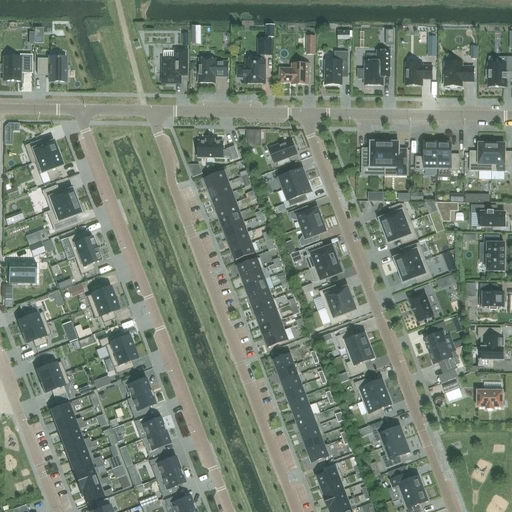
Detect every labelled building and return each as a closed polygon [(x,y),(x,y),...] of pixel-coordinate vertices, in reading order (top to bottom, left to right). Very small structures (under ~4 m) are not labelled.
[(246,68),(238,67),(238,77),(246,77),(246,84),(264,85),(264,77),(265,77),(265,69),(264,69),(264,62),(265,56),(271,56),(271,41),(258,41),(258,56),(258,61),(246,61),(246,68)] [(174,60),(163,60),(163,61),(161,61),(161,69),(163,69),(163,83),(179,84),(179,76),(187,76),(187,50),(174,50),(174,60)] [(365,71),(358,71),(358,80),(365,80),(365,86),(383,86),(383,78),(390,78),(390,52),(377,52),(376,62),(365,62),(365,71)] [(335,62),(325,62),(325,86),(342,86),(342,78),(348,78),(348,53),(335,53),(335,62)] [(19,58),(3,58),(3,82),(20,82),(20,72),(23,72),(23,74),(31,74),(31,56),(20,56),(19,58)] [(506,64),(488,64),(488,71),(486,71),(486,80),(488,80),(488,88),(506,88),(506,80),(507,80),(508,72),(511,72),(511,57),(506,58),(506,64)] [(36,59),(36,75),(45,76),(45,74),(48,74),(48,83),(65,83),(65,81),(67,81),(67,68),(65,68),(65,59),(49,59),(48,60),(36,59)] [(199,60),(199,84),(215,84),(215,77),(228,77),(228,63),(215,63),(215,60),(199,60)] [(461,64),(445,63),(445,87),(461,88),(461,81),(465,81),(465,82),(473,82),(474,68),(461,68),(461,64)] [(292,70),(280,70),(280,83),(292,83),(292,85),(293,85),(293,84),(301,84),(301,85),(308,85),(308,83),(309,83),(310,70),(309,70),(309,65),(292,65),(292,70)] [(422,65),(406,65),(406,87),(421,87),(421,79),(425,79),(425,80),(432,80),(432,67),(422,67),(422,65)] [(207,142),(199,142),(198,158),(222,159),(222,158),(229,158),(230,162),(238,159),(234,147),(226,150),(226,151),(222,151),(223,143),(215,142),(215,141),(207,141),(207,142)] [(37,142),(24,147),(31,165),(35,163),(34,163),(58,154),(57,150),(56,150),(53,142),(39,147),(37,142)] [(279,144),(269,148),(270,150),(269,151),(274,164),(276,163),(278,168),(291,163),(289,158),(297,155),(292,142),(280,147),(279,144)] [(378,142),(371,142),(371,143),(370,151),(363,150),(362,167),(370,167),(370,172),(384,173),(385,143),(378,143),(378,142)] [(391,144),(385,143),(384,173),(398,173),(399,167),(406,167),(406,151),(399,151),(399,144),(398,144),(398,142),(391,142),(391,144)] [(469,172),(491,172),(492,145),(487,145),(487,143),(481,143),(481,145),(478,145),(478,153),(477,154),(469,154),(469,172)] [(492,145),(491,172),(511,172),(511,154),(506,155),(505,153),(505,145),(503,145),(503,143),(496,143),(496,145),(492,145)] [(425,169),(437,169),(438,144),(424,144),(424,158),(415,158),(415,171),(425,172),(425,169)] [(438,144),(437,169),(450,169),(450,172),(459,172),(460,158),(451,158),(451,144),(438,144)] [(58,154),(34,163),(35,163),(39,175),(46,173),(49,182),(59,178),(56,172),(55,172),(54,170),(62,166),(59,158),(60,158),(58,154)] [(295,167),(277,174),(279,179),(284,190),(307,182),(302,170),(297,172),(295,167)] [(223,173),(205,180),(208,190),(227,183),(223,173)] [(307,182),(284,190),(288,202),(290,207),(307,201),(305,195),(311,193),(307,182)] [(227,183),(208,190),(212,200),(231,193),(227,183)] [(54,188),(42,192),(50,212),(51,211),(76,202),(74,197),(76,196),(74,190),(72,191),(72,190),(57,195),(54,188)] [(231,193),(212,200),(216,211),(235,203),(231,193)] [(76,202),(51,211),(51,212),(56,224),(61,222),(64,229),(77,224),(74,217),(81,214),(79,209),(80,208),(78,202),(77,203),(76,202)] [(235,203),(216,211),(220,221),(239,213),(235,203)] [(382,227),(384,232),(411,222),(404,205),(399,205),(391,208),(394,214),(379,220),(379,221),(378,222),(380,228),(382,227)] [(491,207),(471,206),(471,214),(478,214),(478,228),(484,228),(484,229),(494,229),(494,228),(505,228),(505,214),(493,214),(493,213),(491,213),(491,207)] [(305,208),(289,214),(291,220),(299,222),(301,229),(322,221),(320,217),(322,216),(320,210),(318,211),(317,209),(307,213),(305,208)] [(239,213),(220,221),(224,231),(243,224),(239,213)] [(322,221),(301,229),(304,235),(299,241),(301,248),(317,242),(315,237),(326,233),(325,231),(327,230),(325,225),(323,225),(322,221)] [(411,222),(384,232),(385,237),(384,238),(386,244),(388,243),(388,245),(403,239),(405,244),(417,240),(411,222)] [(243,224),(224,231),(228,241),(246,234),(243,224)] [(85,232),(67,239),(74,258),(97,250),(95,246),(92,238),(88,239),(85,232)] [(252,232),(228,241),(231,251),(250,244),(248,238),(254,236),(252,232)] [(498,237),(485,237),(484,245),(487,245),(487,254),(480,254),(480,263),(487,263),(487,272),(504,272),(504,244),(498,244),(498,237)] [(41,243),(29,247),(33,257),(44,252),(41,243)] [(250,244),(231,251),(235,261),(254,254),(250,244)] [(397,267),(398,272),(426,261),(419,244),(403,250),(405,255),(394,259),(394,260),(393,261),(395,267),(397,267)] [(333,246),(304,257),(309,270),(336,260),(335,255),(336,254),(333,246)] [(97,250),(74,258),(81,275),(94,270),(92,265),(101,261),(98,255),(98,254),(97,250)] [(299,252),(290,255),(293,265),(303,261),(299,252)] [(260,259),(238,267),(241,278),(260,271),(261,271),(264,270),(260,259)] [(336,260),(309,270),(314,284),(343,273),(340,265),(338,265),(336,260)] [(426,261),(398,272),(400,276),(399,277),(401,283),(403,283),(403,284),(418,278),(420,284),(432,279),(426,261)] [(8,263),(8,285),(17,285),(17,279),(36,279),(36,264),(8,263)] [(260,271),(241,278),(245,288),(264,281),(261,271),(260,271)] [(264,281),(245,288),(249,298),(268,291),(264,281)] [(101,284),(89,289),(91,295),(90,296),(94,307),(115,299),(111,288),(103,291),(101,284)] [(311,285),(302,288),(305,295),(314,291),(311,285)] [(479,294),(479,308),(489,308),(489,311),(497,311),(497,308),(504,308),(504,303),(506,303),(506,296),(504,296),(504,294),(495,294),(495,285),(480,285),(479,294)] [(429,286),(415,291),(417,297),(409,300),(413,308),(412,308),(415,315),(418,323),(433,317),(425,295),(431,293),(429,286)] [(332,288),(319,292),(325,309),(351,300),(347,288),(334,293),(332,288)] [(268,291),(249,298),(253,308),(272,301),(272,300),(268,291)] [(115,299),(94,307),(99,318),(100,318),(102,324),(114,319),(112,313),(119,310),(115,299)] [(272,301),(253,308),(257,318),(279,310),(275,299),(272,300),(272,301)] [(351,300),(325,309),(332,326),(345,321),(342,316),(356,311),(351,300)] [(24,320),(17,322),(21,333),(47,324),(42,313),(39,314),(37,308),(22,313),(24,320)] [(279,310),(257,318),(261,328),(279,321),(280,321),(283,320),(279,310)] [(279,321),(261,328),(264,338),(283,331),(280,321),(279,321)] [(47,324),(21,333),(26,345),(32,342),(35,349),(47,344),(45,337),(51,335),(47,324)] [(434,337),(424,340),(429,353),(452,344),(449,337),(445,338),(439,324),(430,328),(434,337)] [(503,349),(503,338),(500,338),(500,329),(478,329),(478,338),(480,338),(480,348),(480,349),(503,350),(503,349)] [(283,331),(264,338),(268,349),(287,342),(283,331)] [(120,333),(107,338),(110,344),(109,345),(113,356),(134,348),(129,337),(122,340),(120,333)] [(369,347),(364,334),(351,339),(349,333),(336,338),(341,350),(345,348),(348,355),(369,347)] [(452,344),(429,353),(434,365),(443,362),(448,373),(457,370),(450,353),(455,351),(452,344)] [(374,360),(369,347),(348,355),(350,363),(346,364),(351,377),(364,372),(361,365),(374,360)] [(134,348),(113,356),(117,367),(118,367),(121,373),(133,368),(130,362),(138,359),(134,348)] [(503,361),(503,350),(480,349),(480,360),(478,360),(478,369),(494,369),(494,361),(503,361)] [(279,360),(273,362),(277,372),(294,366),(290,356),(285,358),(284,356),(278,358),(279,360)] [(43,369),(36,372),(40,383),(65,373),(61,362),(55,365),(52,358),(40,363),(43,369)] [(294,366),(277,372),(281,382),(298,376),(298,377),(301,375),(297,364),(294,366)] [(65,373),(40,383),(44,394),(51,392),(54,398),(66,393),(63,387),(69,385),(65,373)] [(298,376),(281,382),(285,393),(301,386),(298,377),(298,376)] [(134,378),(121,383),(124,388),(127,387),(131,399),(150,392),(146,380),(136,383),(134,378)] [(367,379),(354,384),(357,392),(359,391),(364,402),(387,394),(382,381),(369,386),(367,379)] [(457,383),(442,388),(445,395),(459,389),(457,383)] [(301,386),(285,393),(289,403),(305,396),(301,386)] [(484,390),(476,390),(475,398),(477,398),(477,408),(486,408),(486,410),(494,410),(494,408),(502,408),(502,407),(504,407),(504,402),(502,402),(502,392),(483,392),(484,390)] [(131,399),(127,401),(132,414),(134,419),(148,413),(146,408),(155,405),(150,392),(131,399)] [(387,394),(364,402),(368,414),(366,414),(368,422),(381,417),(379,411),(391,406),(387,394)] [(305,396),(289,403),(293,413),(309,407),(305,396)] [(71,404),(51,412),(55,422),(76,414),(73,407),(81,404),(79,400),(71,403),(71,404)] [(309,407),(293,413),(296,423),(313,417),(313,416),(309,407)] [(76,414),(55,422),(58,432),(83,423),(81,419),(74,421),(72,416),(76,415),(76,414)] [(313,417),(296,423),(300,433),(320,425),(316,415),(313,416),(313,417)] [(149,417),(134,423),(136,428),(142,426),(146,438),(146,439),(165,432),(160,419),(151,422),(149,417)] [(83,423),(58,432),(62,442),(81,435),(79,430),(87,427),(85,422),(83,423)] [(320,425),(300,433),(304,443),(320,437),(321,437),(324,436),(320,425)] [(380,442),(383,448),(404,440),(400,428),(387,433),(384,427),(371,432),(376,443),(380,442)] [(146,438),(142,440),(146,453),(147,453),(149,458),(163,453),(161,448),(170,444),(165,432),(146,439),(146,438)] [(81,435),(62,442),(66,452),(90,443),(89,439),(81,442),(79,436),(81,436),(81,435)] [(320,437),(304,443),(308,453),(324,447),(321,437),(320,437)] [(396,459),(409,454),(405,441),(404,440),(383,448),(383,449),(386,456),(381,458),(386,470),(399,465),(396,459)] [(90,443),(66,452),(70,463),(91,454),(89,449),(97,446),(95,441),(90,443)] [(324,447),(308,453),(312,464),(317,462),(318,463),(324,461),(323,459),(332,456),(328,445),(324,447)] [(498,447),(498,451),(493,451),(493,455),(504,456),(504,447),(498,447)] [(91,454),(70,463),(74,473),(103,462),(101,457),(93,460),(91,454)] [(164,457),(149,462),(151,467),(155,480),(180,471),(175,458),(166,462),(164,457)] [(103,462),(74,473),(78,483),(99,475),(97,469),(104,466),(103,462)] [(339,469),(317,478),(321,488),(343,480),(339,469)] [(180,471),(155,480),(160,493),(162,498),(177,492),(175,487),(185,483),(180,471)] [(99,475),(78,483),(81,493),(100,486),(110,482),(108,477),(101,480),(99,475)] [(423,490),(419,478),(408,482),(405,475),(390,481),(392,488),(396,487),(400,499),(423,490)] [(343,480),(321,488),(325,498),(324,498),(325,498),(344,491),(340,481),(344,480),(343,480)] [(100,486),(81,493),(85,503),(104,496),(104,497),(112,494),(110,490),(103,492),(100,486)] [(419,511),(417,506),(428,502),(423,490),(400,499),(405,510),(403,511),(419,511)] [(344,491),(325,498),(329,508),(347,501),(344,491)] [(173,511),(189,511),(195,510),(190,497),(181,501),(179,496),(165,501),(167,507),(171,505),(173,511)] [(152,498),(138,503),(141,508),(154,503),(152,498)] [(97,511),(93,511),(111,511),(107,500),(95,504),(97,511)] [(347,501),(329,508),(329,509),(330,511),(349,511),(351,511),(347,501)]
